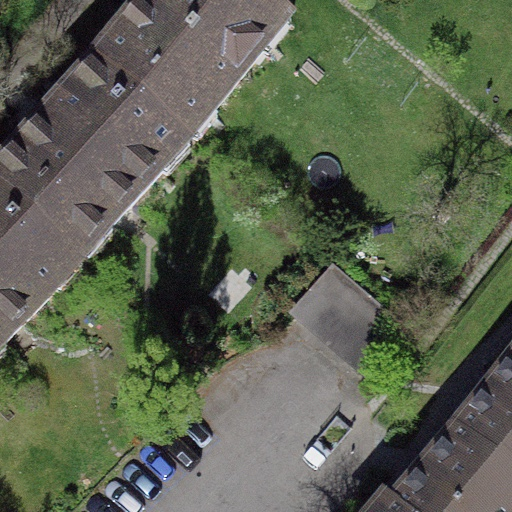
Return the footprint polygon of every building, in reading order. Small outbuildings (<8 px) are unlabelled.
[(151,0),(146,6),(98,65),(189,143),(288,23),(260,0),(151,0)] [(189,143),(98,65),(45,124),(0,174),(0,188),(81,264),(189,143)] [(0,352),(81,264),(0,188),(0,352)] [(334,267),(294,312),(332,344),(369,376),(407,329),(334,267)] [(511,369),(497,389),(488,381),(484,383),(481,386),(478,389),(475,393),(473,397),(472,401),(481,409),(458,438),(499,472),(504,466),(511,472),(511,369)] [(511,511),(511,472),(504,466),(499,472),(458,438),(433,467),(424,460),(421,462),(417,464),(414,467),(411,471),(409,475),(408,479),(417,487),(397,510),(389,504),(382,511),(511,511)]
